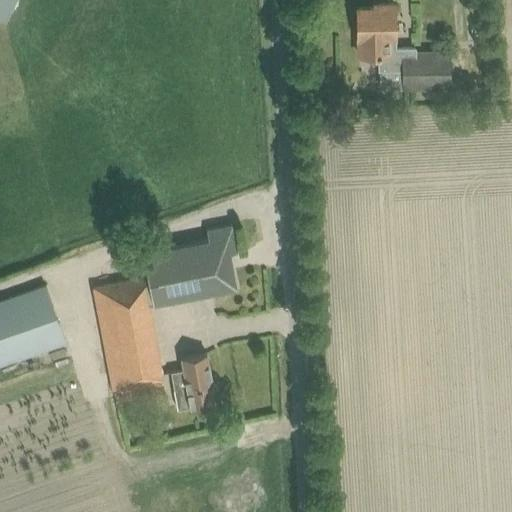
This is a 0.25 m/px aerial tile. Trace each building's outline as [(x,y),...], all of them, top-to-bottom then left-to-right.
[(0,0),(0,3),(10,9),(15,0),(0,0)] [(379,6),(358,7),(359,36),(359,54),(380,54),(380,69),(402,69),(403,87),(450,86),(450,81),(450,56),(450,50),(416,51),(416,47),(395,47),(394,2),(379,3),(379,6)] [(237,250),(232,223),(207,228),(209,238),(143,251),(149,277),(153,301),(153,302),(237,285),(230,252),(237,250)] [(153,301),(149,277),(92,288),(112,389),(161,379),(146,302),(153,301)] [(0,362),(63,341),(43,284),(0,298),(0,362)] [(207,352),(183,356),(185,367),(172,369),(178,406),(216,400),(207,352)]
